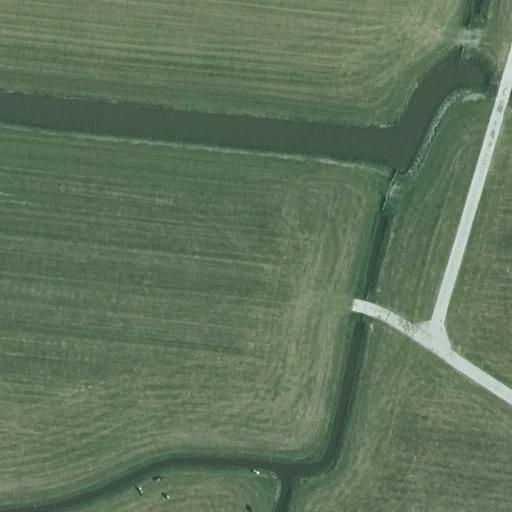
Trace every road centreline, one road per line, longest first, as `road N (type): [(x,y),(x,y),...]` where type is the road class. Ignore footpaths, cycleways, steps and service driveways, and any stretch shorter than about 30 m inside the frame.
road 1 (track): [(431,344),(511,62)]
road 2 (track): [(511,397),(410,329),(355,306)]
